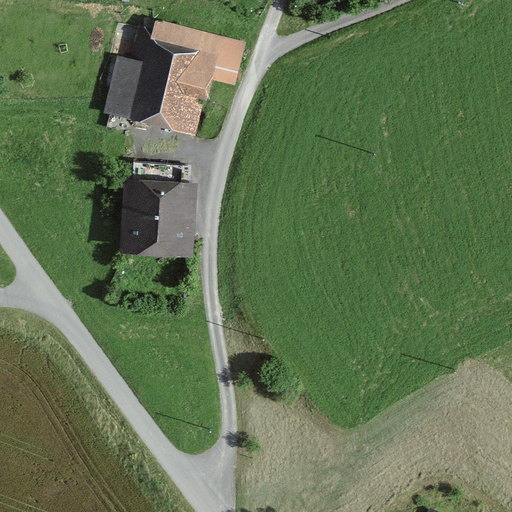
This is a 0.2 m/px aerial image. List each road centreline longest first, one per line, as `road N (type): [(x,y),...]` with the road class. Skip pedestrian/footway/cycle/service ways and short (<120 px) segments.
road 1 (residential): [(198,492),(222,464),(227,417),(204,245),(224,133),(261,56)]
road 2 (unclassified): [(198,492),(53,296)]
